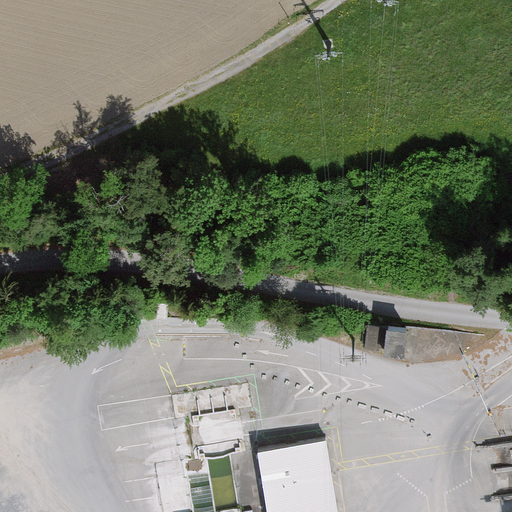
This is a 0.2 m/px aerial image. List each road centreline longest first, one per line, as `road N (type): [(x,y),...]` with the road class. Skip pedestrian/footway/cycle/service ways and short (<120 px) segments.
road 1 (unclassified): [(511,318),(339,297),(180,264),(0,265)]
road 2 (track): [(336,0),(231,70),(0,176)]
